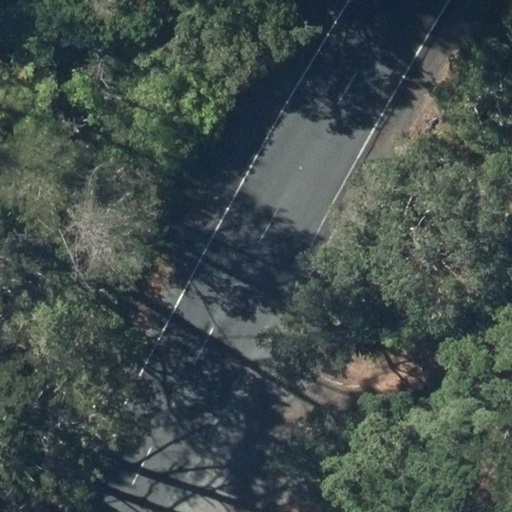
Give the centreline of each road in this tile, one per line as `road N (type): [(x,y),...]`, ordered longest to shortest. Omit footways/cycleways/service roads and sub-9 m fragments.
road 1 (secondary): [(403,0),(178,398)]
road 2 (unclassified): [(511,387),(325,444),(178,398)]
road 3 (secondary): [(178,398),(119,511)]
